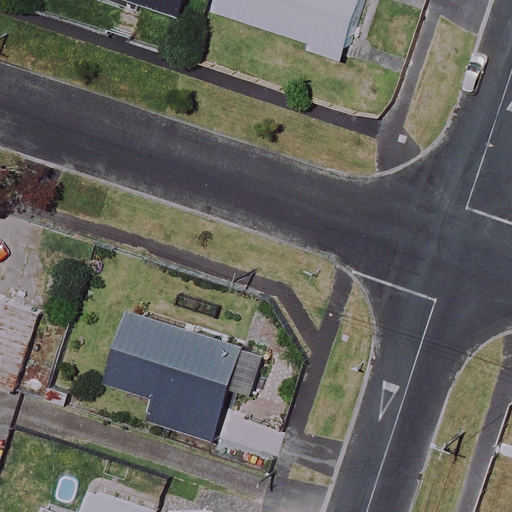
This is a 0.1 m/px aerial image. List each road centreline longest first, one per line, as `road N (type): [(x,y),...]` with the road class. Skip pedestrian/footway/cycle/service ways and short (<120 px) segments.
road 1 (residential): [(0,104),(451,252)]
road 2 (residential): [(367,511),(451,252)]
road 3 (residential): [(451,252),(511,66)]
